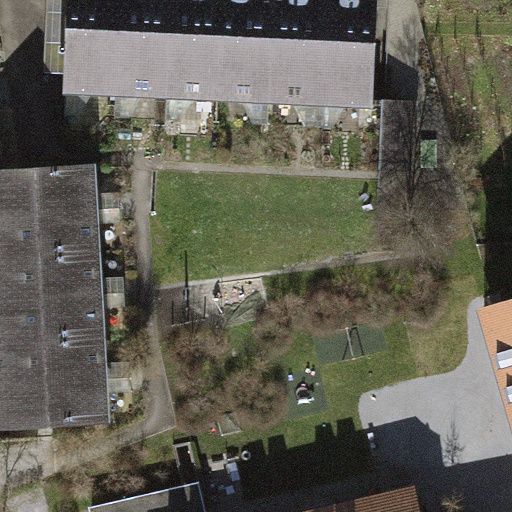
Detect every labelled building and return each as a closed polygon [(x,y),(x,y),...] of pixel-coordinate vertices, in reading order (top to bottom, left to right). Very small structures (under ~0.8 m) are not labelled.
[(69,0),(64,86),(376,106),(382,0),(69,0)] [(0,420),(107,415),(95,168),(0,172),(0,420)] [(511,286),(490,293),(511,363),(511,286)] [(210,511),(207,480),(95,494),(97,511),(210,511)] [(412,511),(409,494),(329,511),(412,511)]
